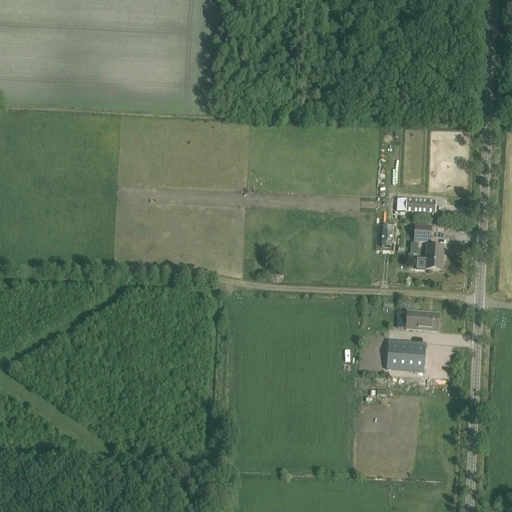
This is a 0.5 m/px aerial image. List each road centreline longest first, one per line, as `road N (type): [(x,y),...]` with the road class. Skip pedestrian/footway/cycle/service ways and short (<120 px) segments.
road 1 (unclassified): [(468,511),(492,0)]
road 2 (track): [(478,298),(0,270)]
